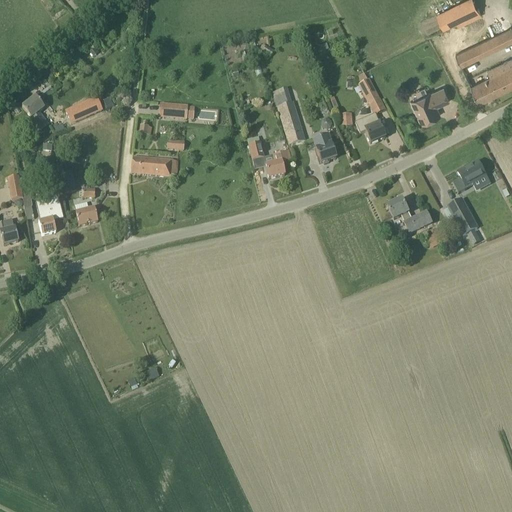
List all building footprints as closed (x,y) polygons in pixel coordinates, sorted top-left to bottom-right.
[(443,30),(479,13),(473,0),(468,0),(436,16),(443,30)] [(461,67),(511,42),(511,27),(456,55),(461,67)] [(312,53),(306,56),(309,62),(315,59),(312,53)] [(486,70),(490,78),(471,87),(479,104),(511,87),(511,59),(511,58),(486,70)] [(368,80),(367,81),(364,75),(356,78),(359,85),(357,86),(369,107),(379,102),(368,80)] [(303,142),(291,103),(287,89),(272,94),(276,108),(288,147),(303,142)] [(436,108),(449,102),(443,89),(430,94),(430,93),(410,102),(421,125),(440,116),(436,108)] [(35,98),(22,108),(31,120),(41,132),(49,126),(39,114),(44,110),(35,98)] [(108,100),(100,103),(103,112),(112,108),(108,100)] [(64,116),(69,127),(98,115),(93,103),(64,116)] [(159,118),(169,119),(186,121),(187,119),(191,119),(192,110),(187,109),(187,108),(160,105),(159,118)] [(375,116),(369,119),(370,120),(362,123),(365,131),(364,131),(370,145),(385,139),(379,125),(375,116)] [(322,136),(331,133),(328,121),(319,124),(322,136)] [(141,126),(139,134),(150,136),(151,128),(147,127),(147,123),(143,122),(142,127),(141,126)] [(327,137),(313,142),(316,150),(315,150),(321,165),(336,159),(331,145),(330,145),(327,137)] [(167,142),(166,150),(183,152),(184,142),(174,141),(173,143),(167,142)] [(247,147),(251,162),(263,159),(260,144),(247,147)] [(290,161),(288,153),(273,157),(274,165),(265,167),(268,181),(285,177),(281,163),(290,161)] [(177,164),(133,159),(132,158),(130,175),(176,179),(177,164)] [(466,189),(478,182),(482,189),(490,185),(478,162),(458,173),(466,189)] [(74,180),(84,181),(84,173),(88,173),(88,164),(75,164),(74,180)] [(72,173),(59,175),(63,194),(75,192),(72,173)] [(7,180),(11,202),(23,200),(18,178),(7,180)] [(409,235),(433,224),(427,212),(412,220),(409,214),(403,200),(387,207),(394,221),(401,217),(404,223),(404,224),(409,235)] [(463,237),(478,229),(462,201),(448,208),(463,237)] [(47,221),(38,223),(41,237),(56,234),(52,220),(51,215),(48,204),(43,205),(47,221)] [(94,210),(75,214),(79,228),(97,223),(94,210)] [(12,221),(4,223),(0,223),(0,233),(3,247),(18,243),(12,221)] [(426,238),(430,249),(449,242),(444,230),(426,238)] [(476,231),(466,236),(472,247),(481,243),(476,231)]
